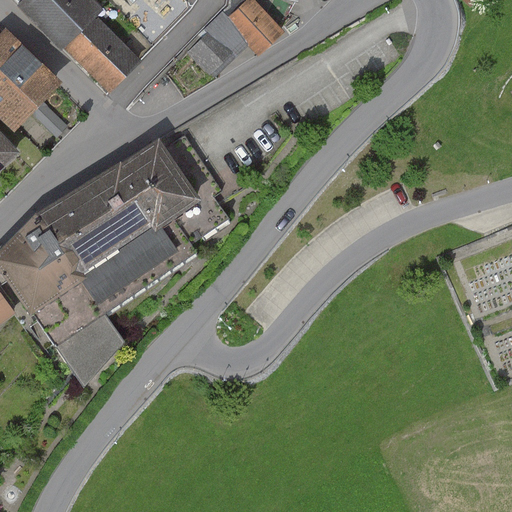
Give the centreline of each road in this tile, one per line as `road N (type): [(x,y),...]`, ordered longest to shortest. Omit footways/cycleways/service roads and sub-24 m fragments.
road 1 (tertiary): [(186,331),(349,137),(430,55),(435,0)]
road 2 (residential): [(186,331),(226,358),(249,356),(360,251),(412,222),(511,190)]
road 3 (tertiary): [(351,0),(164,121),(142,129),(106,114)]
road 4 (tertiary): [(48,511),(96,438),(186,331)]
road 5 (residential): [(210,0),(106,114)]
road 6 (residential): [(106,114),(0,224)]
road 7 (unclassified): [(106,114),(0,7)]
